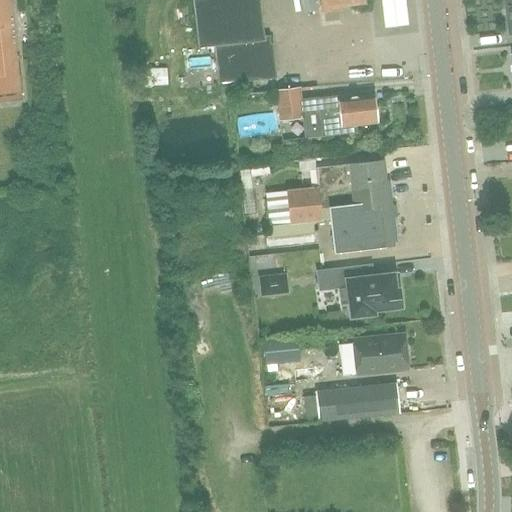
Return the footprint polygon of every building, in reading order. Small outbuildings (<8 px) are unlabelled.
[(219,83),(275,76),(270,35),(265,36),(260,0),(192,0),(198,48),(215,46),(219,83)] [(303,0),(305,12),(317,11),(315,0),(303,0)] [(341,4),(365,2),(364,0),(320,0),(322,10),(341,8),(341,4)] [(404,0),(381,0),(384,28),(407,26),(404,0)] [(279,121),(305,118),(301,87),(275,89),(279,121)] [(356,124),(377,121),(374,95),(352,97),(352,94),(320,98),(325,135),(357,131),(356,124)] [(323,221),(322,208),(329,207),(335,255),(394,248),(384,163),(349,166),(349,167),(315,171),(317,188),(267,194),(271,227),(271,237),(265,237),(266,247),(315,242),(313,222),(323,221)] [(261,176),(260,167),(240,170),(243,191),(253,189),(251,177),(261,176)] [(350,302),(352,317),(374,315),(373,311),(401,307),(399,291),(395,292),(393,276),(371,279),(370,268),(319,274),(321,289),(341,286),(343,303),(350,302)] [(288,293),(286,274),(258,277),(261,297),(288,293)] [(354,341),(358,376),(408,370),(404,336),(354,341)] [(309,339),(269,338),(269,366),(308,367),(309,339)] [(318,423),(400,414),(397,384),(315,393),(318,423)]
